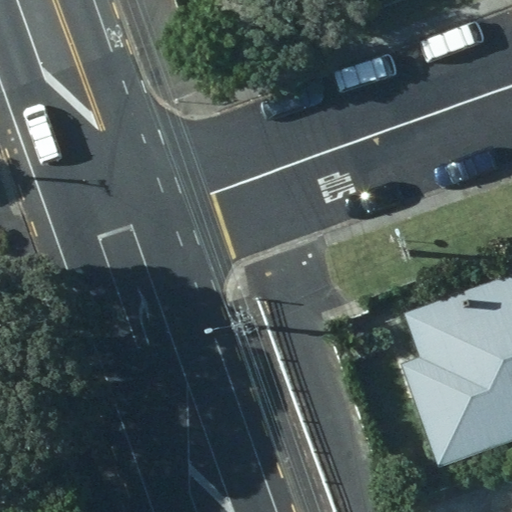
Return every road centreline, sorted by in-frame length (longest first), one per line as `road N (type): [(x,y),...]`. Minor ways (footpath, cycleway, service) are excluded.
road 1 (residential): [(136,221),(511,88)]
road 2 (primary): [(136,221),(237,511)]
road 3 (primary): [(59,0),(136,221)]
